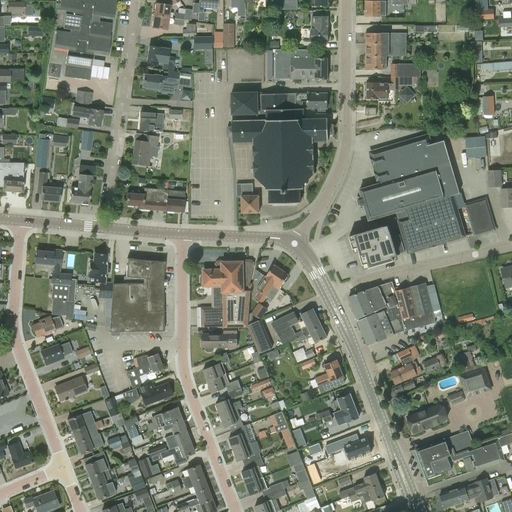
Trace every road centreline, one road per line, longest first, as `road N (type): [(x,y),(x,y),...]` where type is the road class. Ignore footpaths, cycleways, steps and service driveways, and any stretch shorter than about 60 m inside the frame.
road 1 (residential): [(63,468),(13,337),(18,219)]
road 2 (residential): [(295,243),(329,198),(343,163),(346,0)]
road 3 (residential): [(108,228),(134,0)]
road 4 (tertiary): [(414,504),(328,292)]
road 5 (residential): [(328,292),(511,248)]
road 6 (residential): [(236,511),(182,370)]
road 7 (unclassified): [(182,370),(183,233)]
